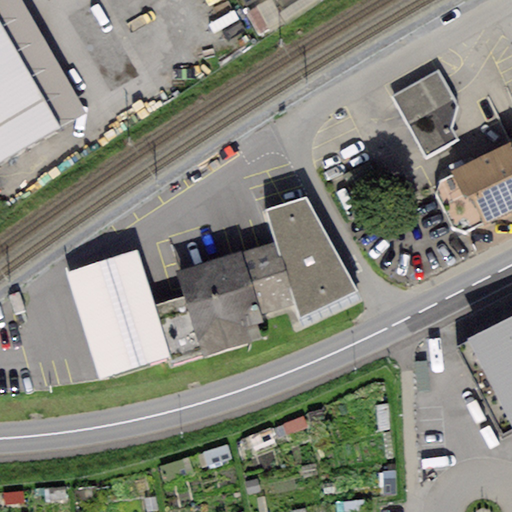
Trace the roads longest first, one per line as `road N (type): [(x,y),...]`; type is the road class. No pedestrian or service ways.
road 1 (primary): [(511,266),(395,326),(207,401),(120,423),(0,438)]
road 2 (unknown): [(152,0),(162,11),(169,59),(137,95),(103,111)]
road 3 (unknown): [(103,111),(0,175)]
